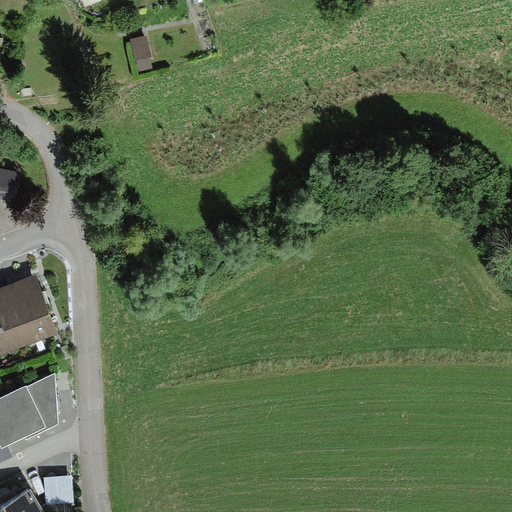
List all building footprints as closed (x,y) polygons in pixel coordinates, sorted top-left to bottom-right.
[(136,69),(154,67),(150,35),(133,37),(136,69)] [(0,195),(14,198),(21,168),(0,163),(0,195)] [(0,351),(1,354),(59,332),(37,272),(0,286),(0,351)] [(27,378),(0,390),(0,438),(2,442),(7,440),(25,432),(58,416),(56,369),(29,382),(27,378)] [(58,416),(25,432),(26,436),(59,420),(58,416)] [(7,440),(2,442),(0,443),(0,460),(14,454),(7,440)] [(72,472),(44,474),(46,500),(65,499),(74,499),(72,472)] [(47,511),(42,502),(31,482),(0,499),(0,511),(47,511)] [(46,500),(42,502),(47,511),(65,511),(65,499),(46,500)]
